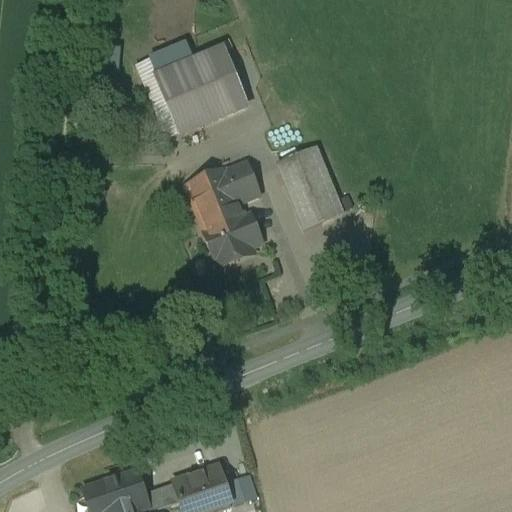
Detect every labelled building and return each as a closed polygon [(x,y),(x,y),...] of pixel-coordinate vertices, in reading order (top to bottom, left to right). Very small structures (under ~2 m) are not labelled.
[(204,63),(157,82),(180,138),(246,111),(233,81),(232,82),(214,89),(204,65),(205,64),(204,63)] [(315,156),(282,169),(304,223),(314,228),(340,217),(315,156)] [(227,174),(186,191),(205,236),(203,237),(218,273),(235,266),(232,261),(262,248),(250,218),(246,220),(239,202),(256,195),(258,201),(260,200),(247,167),(227,175),(227,174)] [(202,479),(175,488),(174,487),(173,487),(173,488),(180,508),(181,511),(214,511),(230,507),(231,509),(232,508),(219,471),(202,477),(202,479)] [(136,477),(84,494),(82,494),(83,496),(88,511),(150,511),(150,510),(149,511),(145,498),(138,477),(138,475),(136,476),(136,477)] [(173,488),(145,498),(149,511),(150,510),(150,511),(169,511),(180,508),(173,488)]
